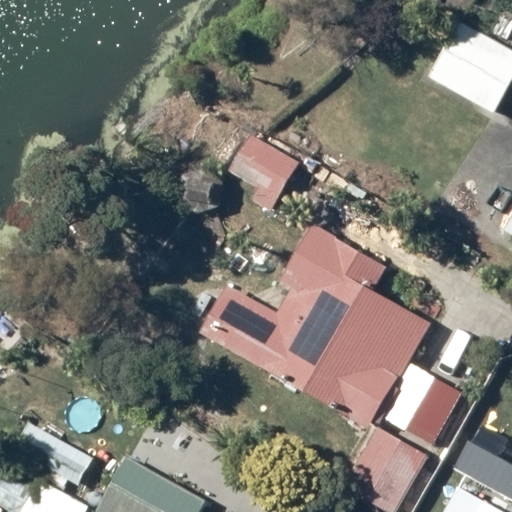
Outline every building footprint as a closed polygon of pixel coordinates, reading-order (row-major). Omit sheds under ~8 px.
[(511,84),(511,49),(460,21),(429,77),(496,114),(511,84)] [(300,163),(249,133),(228,171),(278,200),(300,163)] [(378,433),(436,322),(380,291),(393,267),(315,221),(282,283),(293,290),(280,312),(232,288),(202,334),(378,433)] [(15,284),(0,298),(0,352),(3,355),(45,312),(15,284)] [(100,461),(25,422),(8,454),(83,492),(100,461)] [(201,511),(208,499),(121,453),(92,509),(98,511),(201,511)]
